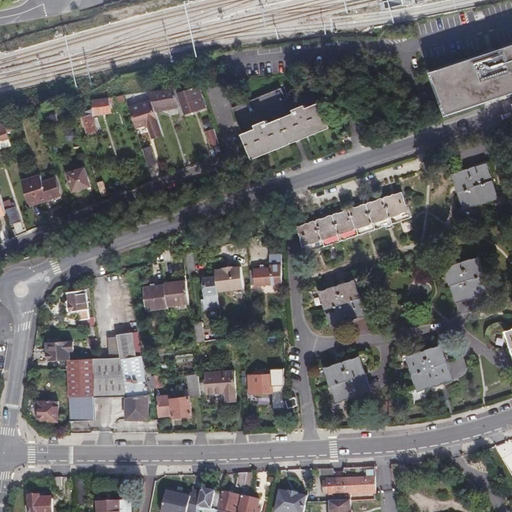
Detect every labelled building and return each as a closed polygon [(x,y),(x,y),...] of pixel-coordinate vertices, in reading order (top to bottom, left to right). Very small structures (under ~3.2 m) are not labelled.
[(511,92),(511,45),(439,69),(453,112),(509,94),(511,92)] [(182,113),(202,106),(197,87),(176,94),(182,113)] [(230,109),(251,159),(329,128),(314,90),(285,102),(280,89),(230,109)] [(173,90),(148,93),(153,110),(178,106),(173,90)] [(123,101),(121,95),(114,98),(116,104),(123,101)] [(110,108),(108,98),(91,100),(92,109),(91,109),(92,116),(101,114),(101,111),(104,111),(104,109),(110,108)] [(151,139),(158,137),(148,104),(130,110),(136,129),(146,126),(151,139)] [(56,124),(53,115),(43,118),(46,127),(56,124)] [(85,134),(95,131),(89,115),(80,118),(85,134)] [(16,126),(13,119),(2,122),(3,124),(4,130),(16,126)] [(215,143),(211,131),(203,134),(207,146),(215,143)] [(0,147),(9,145),(7,137),(0,139),(0,147)] [(149,176),(157,173),(150,149),(142,152),(149,176)] [(467,170),(454,174),(459,192),(478,186),(497,180),(491,163),(467,170)] [(142,184),(148,182),(143,166),(132,170),(135,178),(140,176),(142,184)] [(72,192),(89,186),(84,169),(66,175),(72,192)] [(20,182),(28,207),(59,198),(53,181),(40,185),(38,176),(20,182)] [(497,180),(478,186),(484,205),(489,203),(502,199),(497,180)] [(478,186),(459,192),(465,210),(484,205),(478,186)] [(306,223),(296,226),(300,236),(305,252),(314,249),(350,237),(367,232),(403,221),(414,217),(405,191),(404,192),(395,195),(377,200),(359,206),(342,211),(325,217),(306,223)] [(3,214),(6,225),(16,222),(11,207),(2,210),(3,214)] [(248,287),(280,285),(278,256),(268,257),(269,268),(247,270),(248,287)] [(444,269),(456,305),(466,301),(490,294),(479,258),(466,262),(444,269)] [(212,278),(214,294),(240,291),(237,269),(229,270),(229,269),(219,270),(219,271),(211,272),(212,278)] [(200,311),(216,309),(214,294),(212,278),(200,279),(202,296),(202,299),(198,300),(200,311)] [(345,284),(340,285),(345,304),(364,298),(359,280),(345,284)] [(165,307),(187,304),(184,282),(162,284),(162,286),(165,307)] [(331,288),(319,291),(325,310),(345,304),(340,285),(331,288)] [(141,288),(144,311),(165,308),(165,307),(162,286),(141,288)] [(76,323),(77,329),(87,329),(94,328),(93,320),(88,320),(83,291),(65,293),(66,302),(65,303),(67,315),(78,314),(79,322),(76,323)] [(345,304),(325,310),(330,328),(348,322),(357,320),(369,316),(364,298),(345,304)] [(232,335),(230,318),(222,319),(224,335),(232,335)] [(189,326),(192,343),(202,342),(199,324),(189,326)] [(87,329),(92,357),(98,357),(94,328),(87,329)] [(221,339),(219,328),(210,329),(212,341),(221,339)] [(117,353),(136,351),(135,344),(135,343),(131,344),(128,335),(128,333),(113,336),(113,338),(117,353)] [(137,344),(135,333),(128,335),(131,344),(135,343),(135,344),(137,344)] [(106,355),(117,353),(113,338),(105,340),(106,355)] [(72,351),(71,342),(56,343),(56,339),(48,340),(48,344),(45,344),(46,360),(68,358),(68,351),(72,351)] [(433,349),(427,351),(432,370),(450,364),(444,346),(433,349)] [(66,362),(68,422),(93,421),(92,399),(126,398),(127,420),(147,420),(147,395),(145,394),(136,351),(117,353),(118,359),(106,360),(66,362)] [(417,354),(408,356),(414,375),(432,370),(427,351),(417,354)] [(352,360),(346,362),(351,380),(369,375),(364,356),(352,360)] [(336,365),(326,368),(331,386),(351,380),(346,362),(336,365)] [(432,370),(414,375),(419,392),(437,387),(455,381),(452,373),(450,364),(432,370)] [(273,386),(278,386),(278,369),(272,370),(272,375),(254,375),(254,394),(273,393),(273,386)] [(235,401),(233,372),(205,373),(206,395),(225,393),(225,402),(235,401)] [(351,380),(331,386),(336,404),(352,399),(375,393),(372,384),(369,375),(351,380)] [(191,415),(188,397),(170,400),(173,418),(191,415)] [(296,397),(287,400),(290,409),(299,406),(296,397)] [(57,422),(56,402),(37,403),(37,418),(42,422),(57,422)] [(278,432),(288,431),(287,418),(278,418),(278,432)] [(249,499),(254,473),(247,474),(243,491),(237,511),(258,511),(259,511),(256,510),(257,501),(249,499)] [(243,491),(247,474),(239,474),(235,489),(243,491)] [(60,492),(59,478),(50,478),(50,492),(60,492)] [(86,506),(85,478),(74,478),(74,506),(86,506)] [(328,496),(328,502),(349,501),(349,494),(372,493),(372,478),(324,480),(325,496),(328,496)] [(217,511),(221,495),(200,490),(196,509),(209,511),(209,510),(217,511)] [(302,511),(305,498),(297,496),(297,494),(287,492),(287,493),(278,491),(273,511),(302,511)] [(159,511),(193,511),(198,495),(189,493),(188,497),(164,492),(159,511)] [(234,511),(238,497),(222,493),(221,495),(217,511),(216,511),(234,511)] [(52,511),(52,499),(39,499),(39,496),(28,496),(28,511),(52,511)] [(349,501),(328,502),(328,511),(350,511),(351,510),(350,510),(349,501)] [(128,511),(128,502),(95,503),(95,511),(128,511)]
